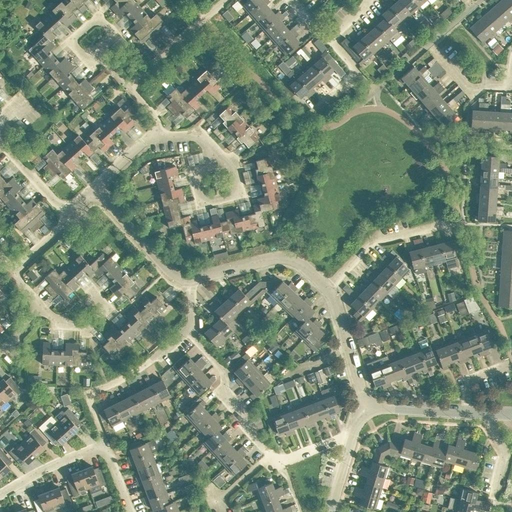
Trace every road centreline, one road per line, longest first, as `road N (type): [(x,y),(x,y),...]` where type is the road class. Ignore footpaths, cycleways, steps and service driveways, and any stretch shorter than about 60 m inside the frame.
road 1 (residential): [(0,494),(105,444),(129,511)]
road 2 (residential): [(198,138),(221,151),(237,184),(231,196),(207,203),(198,197),(194,180),(208,164),(204,146)]
road 3 (residential): [(188,329),(222,368),(226,395),(270,454)]
road 4 (residential): [(328,288),(281,256),(190,278)]
road 5 (residential): [(441,224),(376,238),(328,288)]
road 6 (residential): [(99,53),(113,34),(98,15),(69,41),(89,63),(95,59)]
